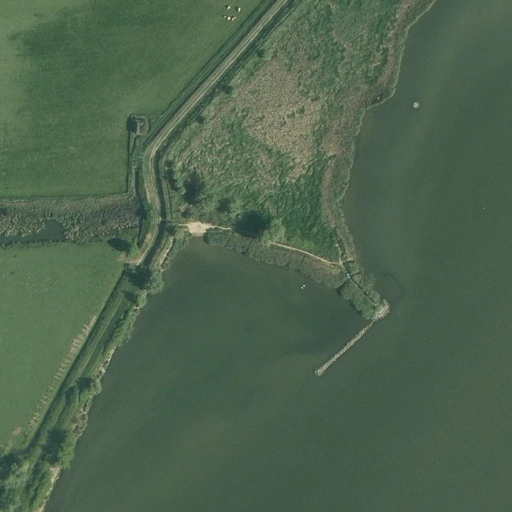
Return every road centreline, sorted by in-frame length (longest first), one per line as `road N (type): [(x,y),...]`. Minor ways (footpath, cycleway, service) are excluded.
road 1 (track): [(134,272),(157,230),(149,158),(155,144),(281,0)]
road 2 (track): [(8,511),(134,272)]
